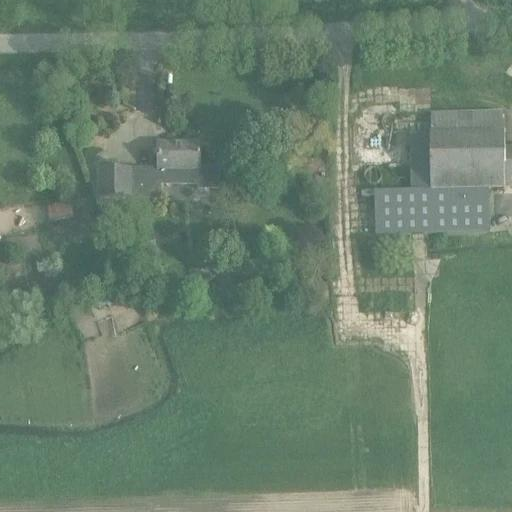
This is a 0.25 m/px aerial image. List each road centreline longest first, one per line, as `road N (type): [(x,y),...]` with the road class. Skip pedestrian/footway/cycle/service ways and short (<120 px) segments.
road 1 (track): [(335,30),(347,317),(421,345),(424,511)]
road 2 (unclassified): [(0,44),(511,23)]
